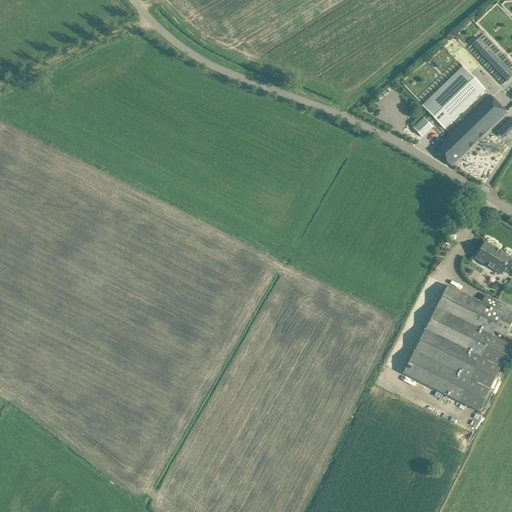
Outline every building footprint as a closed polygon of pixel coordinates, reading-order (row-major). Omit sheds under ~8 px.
[(455,36),(450,32),(439,43),(443,48),(455,36)] [(507,81),(511,76),(511,71),(479,38),(472,45),(507,81)] [(444,129),(452,122),(485,90),(462,67),(422,106),(444,129)] [(453,121),(456,124),(488,94),(485,90),(453,121)] [(490,95),(448,136),(441,143),(442,145),(436,151),(451,166),(458,159),(506,113),(490,95)] [(503,139),(511,130),(511,119),(510,117),(495,131),(503,139)] [(413,128),(422,137),(432,128),(424,118),(413,128)] [(502,252),(502,253),(498,250),(499,250),(498,250),(485,242),(475,259),(501,274),(511,258),(502,253),(502,252)] [(447,286),(403,374),(444,394),(459,402),(479,412),(511,345),(492,336),(494,332),(504,337),(511,321),(511,308),(497,301),(493,309),(447,286)]
